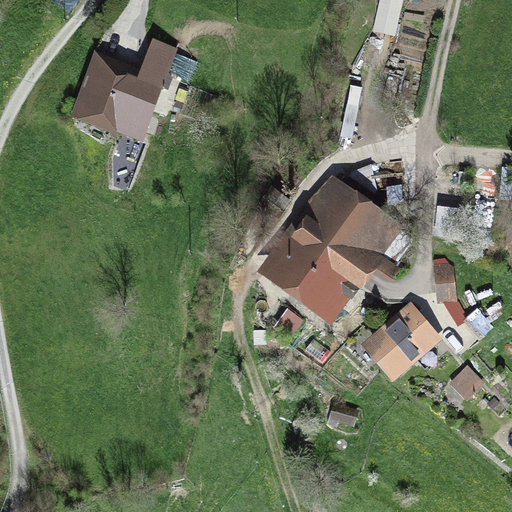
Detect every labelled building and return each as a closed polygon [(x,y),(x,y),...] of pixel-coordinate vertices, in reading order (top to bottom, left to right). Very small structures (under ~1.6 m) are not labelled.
[(381,0),(375,32),(396,37),(404,0),(381,0)] [(166,87),(97,62),(72,127),(142,153),(166,87)] [(407,238),(334,186),(264,285),(337,336),(407,238)] [(290,202),(273,190),(259,211),(276,222),(290,202)] [(452,259),(435,260),(439,299),(456,297),(452,259)] [(445,346),(413,313),(365,358),(397,392),(445,346)] [(284,314),(277,335),(300,341),(306,321),(284,314)] [(468,367),(450,386),(468,402),(486,383),(468,367)]
